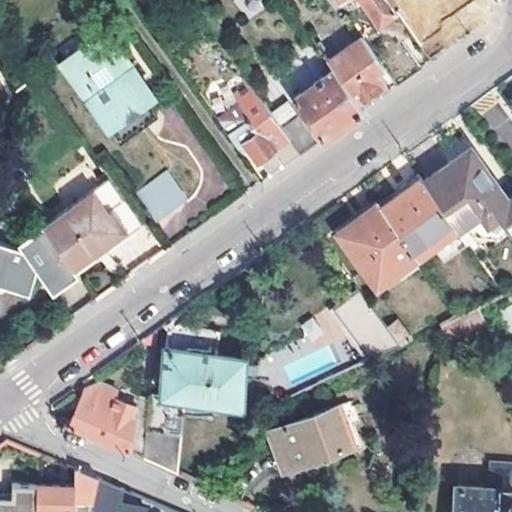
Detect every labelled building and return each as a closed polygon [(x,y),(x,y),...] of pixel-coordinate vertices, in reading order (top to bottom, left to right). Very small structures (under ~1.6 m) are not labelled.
[(338,0),(341,3),(344,0),(352,0),(354,2),(357,0),(362,0),(379,25),(397,13),(395,10),(387,0),(338,0)] [(397,13),(421,47),(437,35),(432,27),(445,18),(432,0),(420,0),(415,4),(411,0),(410,0),(395,10),(397,13)] [(107,29),(62,61),(105,123),(143,97),(125,69),(130,64),(107,29)] [(362,109),(392,88),(378,70),(383,66),(379,60),(362,36),(327,61),(329,64),(362,109)] [(403,43),(379,60),(383,66),(396,85),(420,67),(403,43)] [(327,61),(321,52),(284,78),(293,91),(329,64),(327,61)] [(329,64),(293,91),(290,92),(322,137),(362,109),(329,64)] [(263,102),(275,118),(286,110),(272,90),(261,98),(263,102)] [(275,118),(263,102),(231,124),(269,175),(271,174),(299,153),(278,122),(275,118)] [(278,122),(299,153),(317,141),(296,109),(278,122)] [(468,144),(451,157),(454,162),(472,150),(468,144)] [(510,229),(511,227),(511,192),(505,198),(472,150),(454,162),(451,157),(421,178),(455,226),(460,223),(477,211),(485,223),(499,213),(510,229)] [(103,180),(110,175),(106,170),(99,175),(103,180)] [(401,187),(379,203),(416,255),(433,243),(456,227),(455,226),(421,178),(416,172),(399,184),(401,187)] [(103,180),(43,222),(18,240),(21,244),(0,238),(0,274),(30,283),(35,265),(36,266),(53,289),(78,272),(74,265),(140,218),(110,175),(103,180)] [(162,177),(132,197),(150,221),(179,201),(162,177)] [(379,203),(377,200),(336,228),(376,284),(416,255),(379,203)] [(498,237),(510,229),(499,213),(485,223),(477,211),(460,223),(467,233),(498,237)] [(74,265),(78,272),(144,224),(140,218),(74,265)] [(456,227),(433,243),(443,257),(465,241),(456,227)] [(30,283),(0,274),(0,279),(29,288),(30,283)] [(364,291),(338,304),(367,361),(393,347),(364,291)] [(511,333),(511,302),(499,309),(511,333)] [(477,303),(455,313),(462,329),(484,318),(477,303)] [(385,323),(398,341),(409,335),(395,315),(385,323)] [(218,351),(220,327),(178,322),(166,331),(159,394),(184,396),(239,401),(244,354),(218,351)] [(91,383),(67,424),(143,457),(149,395),(137,394),(136,402),(115,395),(118,387),(100,381),(91,383)] [(149,393),(149,395),(143,457),(152,461),(177,472),(184,396),(159,394),(149,393)] [(282,467),(352,440),(339,403),(268,430),(282,467)] [(95,478),(81,472),(78,495),(91,498),(95,478)] [(122,511),(118,511),(122,490),(95,478),(91,498),(88,511),(140,511),(130,510),(129,511),(122,511)] [(12,493),(0,494),(0,511),(36,511),(37,485),(37,483),(12,483),(12,493)] [(511,511),(511,499),(511,485),(456,483),(454,511),(511,511)] [(36,511),(71,511),(72,485),(37,485),(36,511)]
